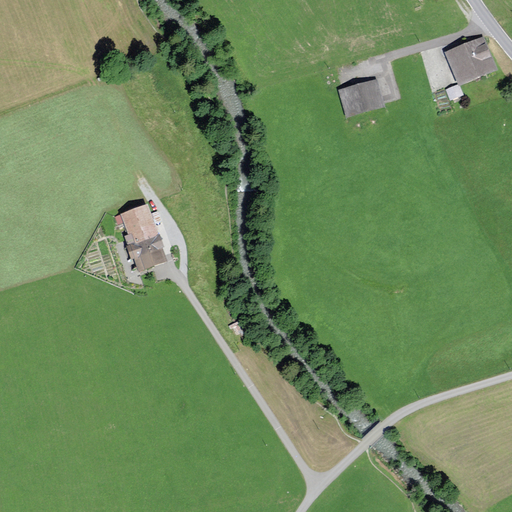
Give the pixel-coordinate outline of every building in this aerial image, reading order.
[(451,56),(461,80),(491,67),(481,44),(451,56)] [(375,85),(343,94),(349,113),(380,105),(375,85)] [(448,91),(451,98),(460,94),(457,87),(448,91)] [(154,234),(145,207),(123,214),(133,242),(154,234)] [(154,234),(133,242),(134,246),(131,247),(138,268),(165,258),(157,236),(156,237),(154,234)]
